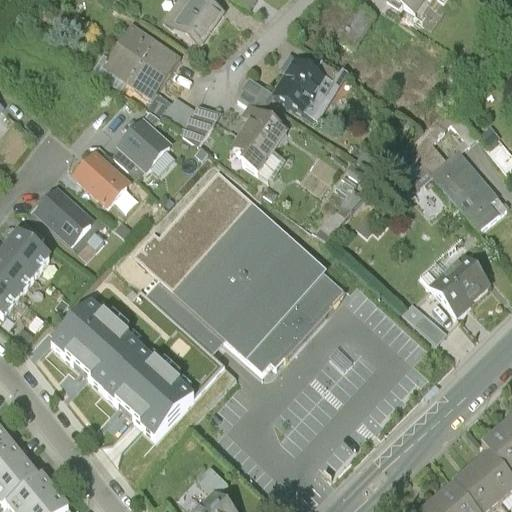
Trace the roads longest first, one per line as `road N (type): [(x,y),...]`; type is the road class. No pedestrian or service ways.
road 1 (tertiary): [(348,511),(511,355)]
road 2 (residential): [(117,511),(0,373)]
road 3 (residential): [(322,0),(221,103)]
